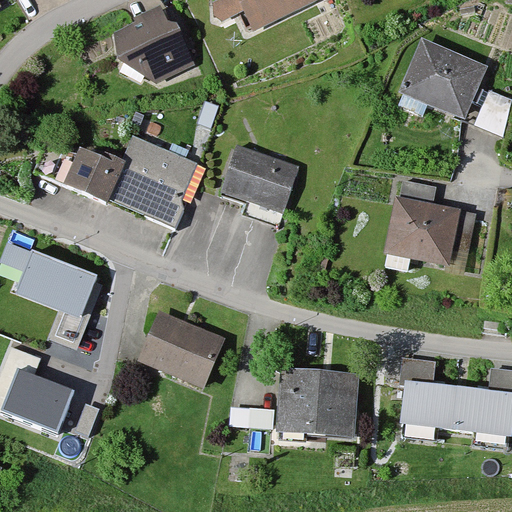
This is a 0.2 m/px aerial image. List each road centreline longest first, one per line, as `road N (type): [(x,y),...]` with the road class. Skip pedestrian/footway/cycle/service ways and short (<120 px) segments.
road 1 (residential): [(0,206),(265,309),(511,351)]
road 2 (residential): [(0,74),(46,30),(101,0)]
